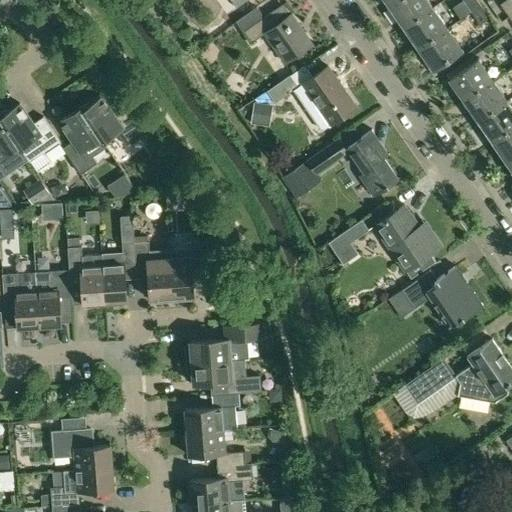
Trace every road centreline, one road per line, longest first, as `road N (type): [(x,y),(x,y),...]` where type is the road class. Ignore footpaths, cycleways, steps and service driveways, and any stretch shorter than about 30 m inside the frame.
road 1 (residential): [(330,0),(511,263)]
road 2 (residential): [(161,511),(158,466),(135,445),(130,373),(117,362)]
road 3 (residential): [(117,362),(105,350),(31,356),(0,391)]
